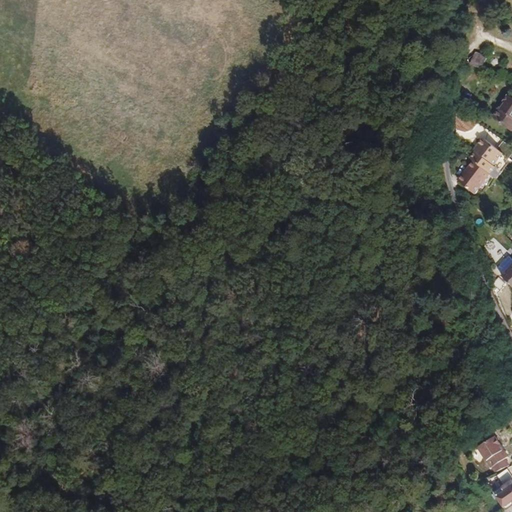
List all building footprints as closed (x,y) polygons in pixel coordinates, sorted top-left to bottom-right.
[(482,69),(487,58),(476,53),(470,64),(482,69)] [(511,97),(508,95),(503,102),(505,103),(501,109),(498,110),(494,116),(494,119),(510,129),(511,129),(511,130),(511,97)] [(494,166),(500,158),(502,153),(485,140),(480,142),(478,145),(480,147),(470,158),(474,162),(490,174),(493,172),(494,166)] [(475,194),(490,174),(474,162),(468,169),(470,170),(460,182),(475,194)] [(460,182),(470,170),(468,169),(458,181),(460,182)] [(511,266),(502,277),(511,286),(511,266)] [(500,286),(504,282),(497,275),(490,283),(498,290),(501,286),(500,286)] [(509,466),(505,459),(508,457),(495,436),(478,448),(495,473),(509,466)] [(495,474),(504,486),(511,480),(511,478),(506,469),(495,474)] [(511,480),(504,486),(502,487),(504,490),(496,496),(503,507),(511,501),(511,480)] [(496,496),(504,490),(502,487),(494,493),(496,496)]
